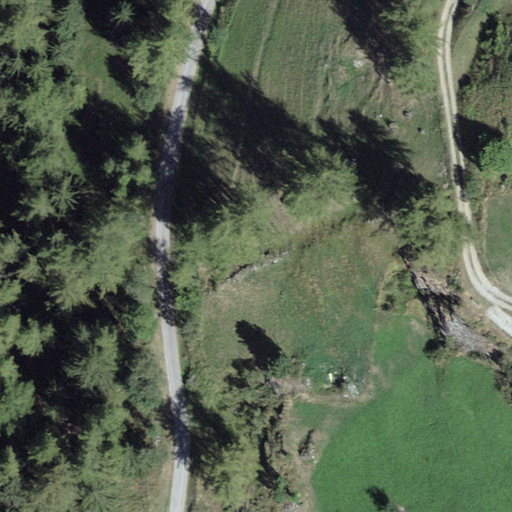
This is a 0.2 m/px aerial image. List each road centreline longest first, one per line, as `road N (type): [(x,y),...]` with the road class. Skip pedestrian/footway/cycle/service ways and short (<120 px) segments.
road 1 (track): [(182,511),(189,416),(177,373),(169,191),(217,0)]
road 2 (track): [(457,0),(440,33),(462,263),(474,291)]
